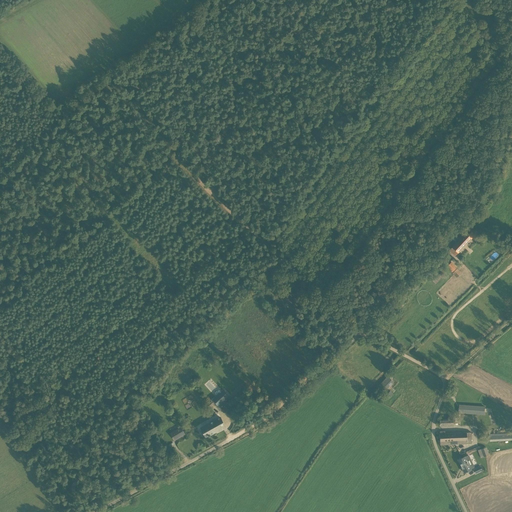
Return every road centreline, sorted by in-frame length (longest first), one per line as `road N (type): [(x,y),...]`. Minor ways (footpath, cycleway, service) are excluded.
road 1 (unclassified): [(94,511),(253,426),(360,329)]
road 2 (unclassified): [(511,115),(490,193),(387,290),(360,329)]
road 3 (unclassified): [(466,511),(434,443),(442,377),(360,329)]
